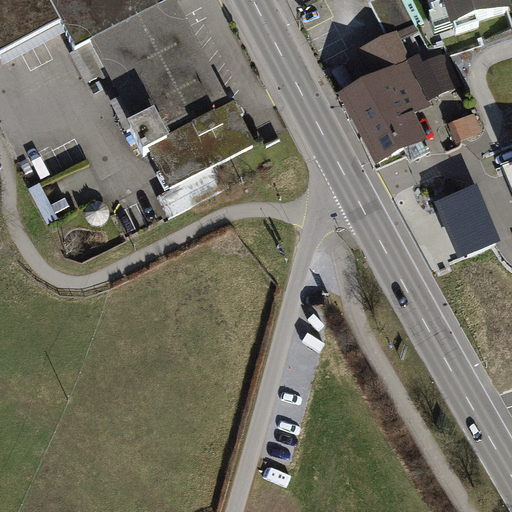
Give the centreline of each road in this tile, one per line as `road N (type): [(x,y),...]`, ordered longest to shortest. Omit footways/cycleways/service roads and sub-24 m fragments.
road 1 (residential): [(234,511),(305,255),(346,177)]
road 2 (secondary): [(346,177),(511,473)]
road 3 (secondary): [(255,0),(346,177)]
